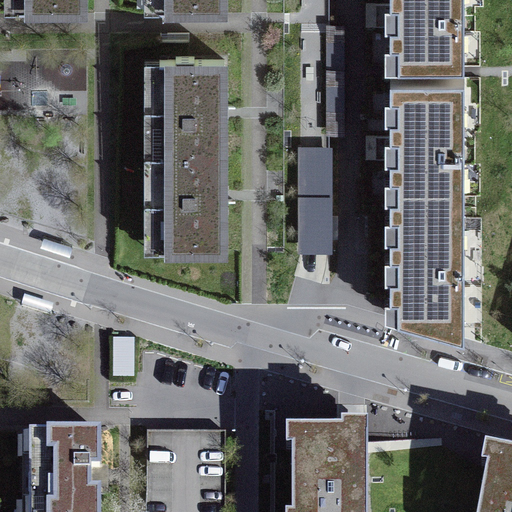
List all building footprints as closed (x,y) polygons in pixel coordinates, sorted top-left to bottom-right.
[(85,9),(84,0),(19,0),(20,9),(85,9)] [(224,0),(159,0),(159,9),(224,9),(224,0)] [(389,0),(390,65),(464,65),(464,0),(389,0)] [(329,20),(327,130),(346,131),(348,20),(329,20)] [(159,154),(225,154),(225,60),(159,60),(159,154)] [(390,75),(390,206),(464,207),(464,75),(390,75)] [(225,154),(159,154),(159,248),(224,248),(225,154)] [(390,206),(390,317),(464,338),(464,207),(390,206)] [(99,511),(100,432),(29,432),(29,511),(99,511)] [(367,511),(368,451),(368,440),(352,440),(342,440),(342,432),(300,433),(300,452),(292,452),(292,511),(367,511)] [(511,511),(511,454),(499,452),(495,471),(487,470),(479,511),(511,511)]
